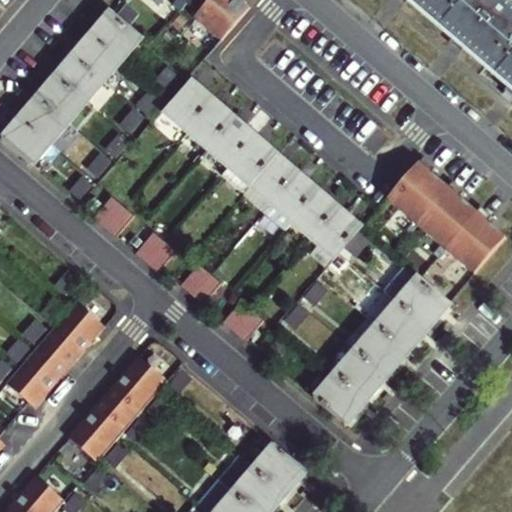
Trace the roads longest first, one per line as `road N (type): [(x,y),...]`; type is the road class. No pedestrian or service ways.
road 1 (residential): [(156,300),(380,487)]
road 2 (residential): [(310,0),(511,173)]
road 3 (residential): [(156,300),(0,485)]
road 4 (residential): [(0,165),(156,300)]
road 5 (residential): [(380,487),(511,333)]
